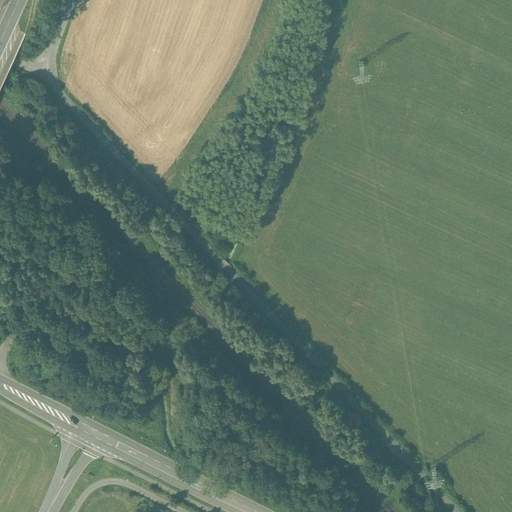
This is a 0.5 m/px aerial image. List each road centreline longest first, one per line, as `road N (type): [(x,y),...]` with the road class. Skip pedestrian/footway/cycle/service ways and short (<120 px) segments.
road 1 (track): [(456,511),(52,80)]
road 2 (primary): [(91,428),(259,511)]
road 3 (track): [(186,511),(109,482),(75,511)]
